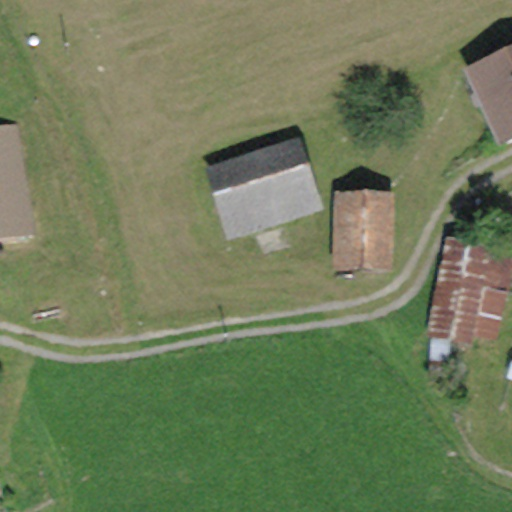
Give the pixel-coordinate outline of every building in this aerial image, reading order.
[(511,62),(461,84),(493,160),(511,151),(511,62)] [(20,145),(0,147),(0,254),(34,250),(20,145)] [(299,147),(202,180),(227,250),(323,217),(299,147)] [(395,206),(337,204),(335,277),(393,279),(395,206)] [(511,306),(511,250),(444,239),(426,340),(504,353),(511,306)]
